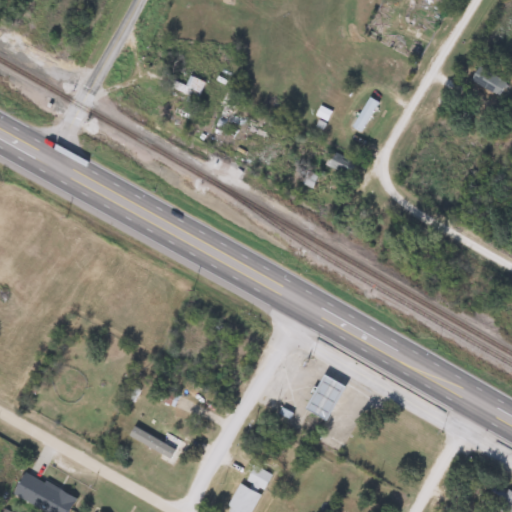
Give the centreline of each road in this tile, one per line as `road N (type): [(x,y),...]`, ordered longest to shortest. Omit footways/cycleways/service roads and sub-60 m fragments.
road 1 (trunk): [(50,164),(511,422)]
road 2 (residential): [(186,511),(307,306)]
road 3 (residential): [(406,121),(376,175),(451,235),(511,266)]
road 4 (residential): [(175,511),(0,412)]
road 5 (tertiary): [(50,164),(139,0)]
road 6 (residential): [(477,0),(406,121)]
road 7 (residential): [(414,511),(475,401)]
